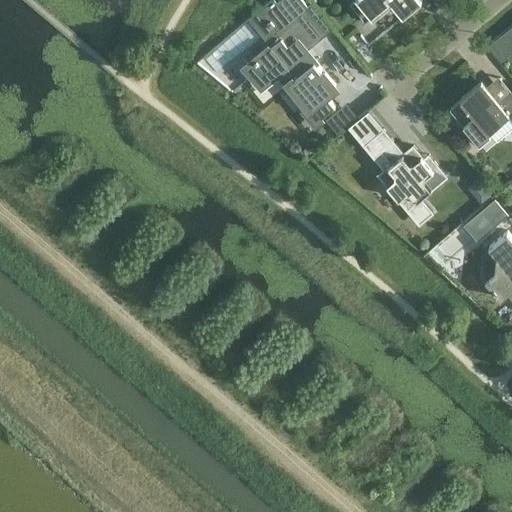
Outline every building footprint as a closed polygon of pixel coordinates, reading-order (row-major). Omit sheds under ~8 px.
[(317,122),(324,116),(336,106),(328,96),(326,94),(337,85),(315,60),(311,64),(303,54),(308,51),(305,47),(322,33),(303,11),(309,6),(304,0),(279,0),(264,13),(278,30),(276,31),(281,38),(247,66),(263,85),(280,70),(310,105),(306,109),(317,122)] [(422,0),(354,0),(351,2),(366,20),(364,22),(364,23),(391,0),(404,16),(423,0),(422,0)] [(465,125),(480,143),(492,133),(490,131),(509,115),(511,118),(511,90),(499,101),(482,81),(462,98),(451,108),(454,112),(450,116),(461,129),(465,125)] [(357,102),(344,113),(352,123),(366,112),(357,102)] [(430,165),(424,158),(414,145),(404,153),(384,129),(365,144),(375,156),(382,150),(393,163),(379,174),(408,208),(447,176),(435,161),(430,165)] [(511,235),(508,231),(490,246),(497,255),(496,272),(486,280),(502,298),(508,293),(511,298),(511,235)]
